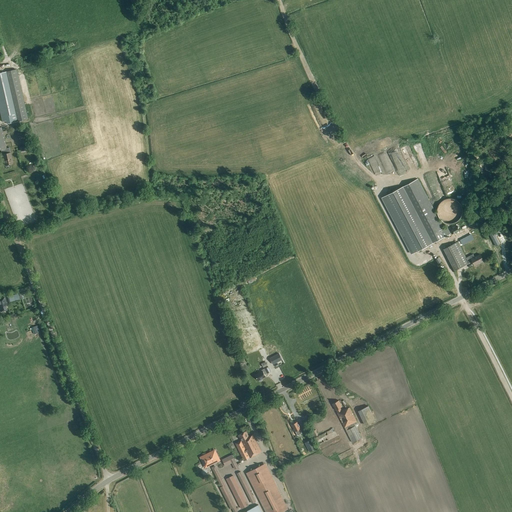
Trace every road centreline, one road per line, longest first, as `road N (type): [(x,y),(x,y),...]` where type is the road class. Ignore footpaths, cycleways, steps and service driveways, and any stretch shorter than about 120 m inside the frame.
road 1 (tertiary): [(108,480),(511,271)]
road 2 (unclassified): [(108,480),(0,193)]
road 3 (track): [(380,185),(319,96),(278,0)]
